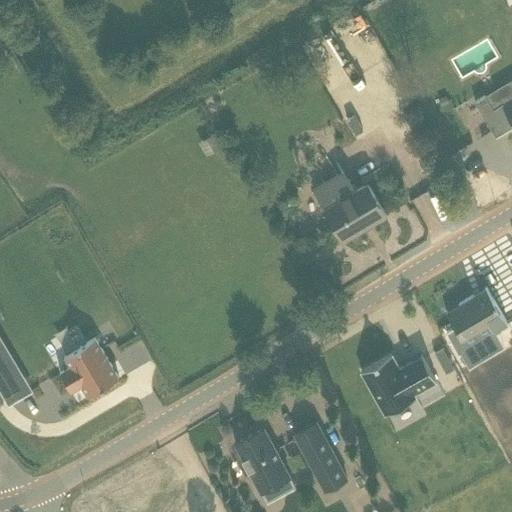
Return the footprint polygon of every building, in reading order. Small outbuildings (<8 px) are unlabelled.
[(450,104),(446,95),(439,98),(442,107),(450,104)] [(511,118),(511,97),(506,100),(502,103),(511,118)] [(419,109),(405,118),(411,129),(426,120),(419,109)] [(325,191),(301,205),(314,229),(331,219),(343,239),(386,213),(368,183),(332,204),(325,191)] [(494,332),(508,323),(487,286),(446,310),(470,351),(496,335),(494,332)] [(0,327),(0,385),(8,402),(33,390),(3,326),(0,327)] [(133,368),(117,342),(115,342),(109,332),(92,343),(102,360),(78,374),(74,367),(60,375),(76,402),(133,368)] [(441,361),(449,357),(443,347),(435,351),(441,361)] [(414,390),(437,377),(423,352),(400,365),(392,350),(362,367),(386,411),(416,394),(414,390)] [(317,421),(295,433),(325,489),(347,478),(317,421)] [(264,427),(235,442),(243,456),(238,458),(246,473),(251,471),(262,491),(290,475),(264,427)]
